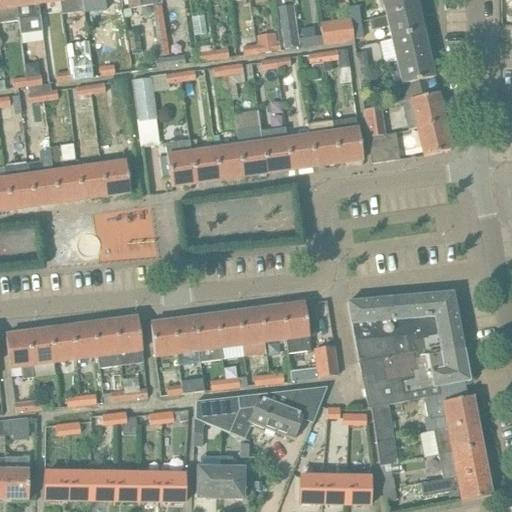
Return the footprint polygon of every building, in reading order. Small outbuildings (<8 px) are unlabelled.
[(14,0),(0,0),(0,23),(18,21),(17,20),(14,0)] [(38,6),(36,0),(14,0),(17,20),(18,21),(20,35),(41,33),(38,6)] [(81,0),(59,0),(60,4),(61,14),(83,11),(81,0)] [(126,0),(128,9),(161,4),(160,0),(126,0)] [(380,0),(384,17),(417,9),(415,0),(380,0)] [(161,6),(152,7),(160,57),(169,56),(161,6)] [(299,48),(293,6),(278,8),(283,50),(299,48)] [(357,23),(361,22),(358,7),(348,9),(349,20),(350,24),(357,23)] [(390,40),(423,33),(417,9),(384,17),(368,20),(371,32),(387,28),(390,40)] [(203,16),(192,18),(195,38),(206,37),(203,16)] [(319,21),(321,35),(323,45),(353,40),(350,24),(349,17),(321,21),(319,21)] [(361,22),(350,24),(353,40),(363,39),(361,22)] [(313,28),(301,30),(302,39),(299,39),(300,49),(316,47),(313,28)] [(137,32),(128,33),(131,51),(139,50),(137,32)] [(428,55),(423,33),(390,40),(379,42),(384,65),(428,55)] [(276,43),(274,34),(256,37),(257,46),(256,46),(257,53),(257,55),(279,52),(277,42),(276,43)] [(242,48),(243,58),(257,55),(257,53),(256,46),(242,48)] [(227,50),(212,52),(213,61),(228,59),(227,50)] [(349,69),(347,51),(322,54),(323,63),(338,61),(339,70),(349,69)] [(213,61),(212,52),(198,54),(199,63),(213,61)] [(313,82),(326,81),(323,63),(322,54),(307,56),(309,67),(311,66),(313,82)] [(355,56),(357,71),(367,69),(365,54),(355,56)] [(393,105),(405,102),(410,101),(429,96),(425,81),(433,79),(428,55),(384,65),(393,105)] [(184,56),(169,58),(170,67),(185,65),(184,56)] [(89,58),(67,61),(69,72),(70,82),(92,79),(89,58)] [(170,67),(169,58),(155,60),(156,69),(170,67)] [(274,60),(276,71),(290,69),(289,58),(274,60)] [(262,73),(276,71),(274,60),(261,62),(262,73)] [(244,83),(243,75),(241,65),(227,67),(228,77),(229,85),(244,83)] [(115,76),(114,66),(99,68),(100,78),(115,76)] [(214,79),(228,77),(227,67),(212,69),(214,79)] [(367,69),(357,71),(360,88),(370,87),(367,69)] [(70,82),(69,72),(55,74),(56,85),(70,82)] [(194,72),(179,74),(181,84),(195,82),(194,72)] [(167,86),(181,84),(179,74),(166,76),(167,86)] [(27,88),(41,86),(39,77),(26,79),(26,82),(27,85),(27,88)] [(26,82),(26,79),(11,81),(12,90),(27,88),(27,85),(26,82)] [(156,122),(151,80),(133,82),(138,124),(156,122)] [(89,87),(90,97),(106,94),(104,85),(89,87)] [(76,99),(90,97),(89,87),(75,89),(76,99)] [(56,92),(41,94),(43,103),(57,101),(56,92)] [(28,104),(43,103),(41,94),(28,96),(28,95),(27,95),(28,104)] [(429,96),(410,101),(417,129),(443,123),(437,94),(429,96)] [(18,97),(11,98),(14,116),(20,115),(18,97)] [(0,98),(0,109),(9,108),(8,98),(0,98)] [(367,140),(384,136),(381,110),(364,113),(367,140)] [(260,128),(266,175),(290,171),(284,128),(270,130),(268,116),(259,117),(260,128)] [(356,119),(332,122),(338,165),(362,161),(356,119)] [(332,122),(308,125),(314,168),(338,165),(332,122)] [(450,151),(443,123),(417,129),(423,158),(450,151)] [(308,125),(284,128),(290,171),(314,168),(308,125)] [(243,178),(266,175),(260,128),(236,131),(238,146),(238,148),(243,178)] [(188,137),(195,185),(219,181),(214,151),(212,134),(188,137)] [(384,136),(367,140),(368,145),(371,165),(399,161),(396,135),(384,137),(384,136)] [(162,179),(169,178),(171,188),(195,185),(188,137),(188,141),(165,144),(166,158),(159,159),(162,179)] [(72,146),(49,149),(51,163),(74,160),(72,146)] [(214,151),(219,181),(243,178),(238,148),(214,151)] [(33,208),(57,204),(53,175),(44,176),(42,162),(27,165),(33,208)] [(125,164),(101,168),(105,197),(129,194),(125,164)] [(5,181),(10,211),(33,208),(27,165),(4,168),(5,181)] [(81,201),(105,197),(101,168),(77,171),(81,201)] [(57,204),(81,201),(77,171),(53,175),(57,204)] [(0,212),(10,211),(5,181),(0,182),(0,212)] [(344,303),(357,364),(392,357),(414,351),(416,360),(463,351),(452,294),(344,303)] [(280,308),(284,340),(285,340),(287,355),(310,352),(308,338),(305,314),(304,305),(280,308)] [(284,340),(280,308),(259,311),(265,356),(264,343),(284,340)] [(265,356),(259,311),(237,314),(242,346),(243,358),(265,356)] [(311,313),(305,314),(308,338),(314,337),(311,313)] [(237,314),(216,317),(222,361),(220,349),(242,346),(237,314)] [(200,363),(222,361),(216,317),(194,320),(200,363)] [(117,354),(119,365),(141,363),(137,319),(114,322),(117,354)] [(172,322),(178,366),(200,363),(194,320),(172,322)] [(114,322),(91,326),(95,357),(96,357),(98,369),(119,365),(117,354),(114,322)] [(178,366),(172,322),(150,325),(154,358),(176,355),(178,366)] [(95,357),(91,326),(69,329),(74,361),(95,357)] [(48,332),(52,364),(74,361),(69,329),(48,332)] [(31,367),(52,364),(48,332),(26,335),(31,367)] [(33,378),(31,367),(26,335),(5,338),(8,371),(20,370),(22,379),(33,378)] [(291,383),(337,377),(333,349),(313,351),(316,369),(290,373),(291,383)] [(367,410),(371,410),(388,406),(425,399),(439,396),(440,396),(439,390),(464,385),(464,384),(469,383),(463,351),(416,360),(414,351),(392,357),(357,364),(367,410)] [(282,374),(268,376),(269,385),(283,383),(282,374)] [(269,385),(268,376),(253,377),(254,387),(269,385)] [(123,392),(122,392),(123,402),(146,400),(145,390),(138,390),(137,379),(122,380),(123,392)] [(238,379),(224,380),(226,390),(240,388),(238,379)] [(202,380),(180,383),(181,386),(182,395),(204,392),(202,380)] [(226,390),(224,380),(209,382),(211,392),(226,390)] [(182,395),(181,386),(165,388),(167,398),(182,396),(182,395)] [(196,406),(195,421),(197,422),(221,431),(229,434),(235,420),(248,425),(292,442),(299,422),(301,418),(312,422),(314,416),(323,391),(318,392),(314,392),(295,394),(251,399),(215,404),(205,405),(196,406)] [(440,396),(439,396),(425,399),(426,404),(424,405),(427,419),(423,420),(425,429),(427,429),(428,432),(476,423),(472,398),(467,399),(465,391),(440,396)] [(123,402),(122,392),(110,393),(110,394),(102,395),(103,404),(123,402)] [(79,397),(81,407),(96,405),(95,396),(79,397)] [(81,407),(79,397),(66,399),(67,408),(81,407)] [(52,401),(36,402),(37,412),(53,410),(52,401)] [(15,414),(37,412),(36,402),(14,405),(15,414)] [(388,406),(371,410),(376,442),(386,441),(393,439),(388,406)] [(339,421),(339,411),(327,411),(327,421),(339,421)] [(161,414),(161,425),(173,424),(172,413),(161,414)] [(115,415),(115,426),(121,425),(122,437),(137,436),(136,418),(125,419),(125,414),(115,415)] [(149,427),(161,425),(161,414),(148,415),(149,427)] [(102,427),(115,426),(115,415),(102,416),(102,427)] [(342,415),(342,427),(354,427),(354,415),(342,415)] [(366,415),(354,415),(354,427),(366,427),(366,415)] [(28,419),(3,422),(4,432),(4,437),(29,434),(28,419)] [(78,423),(68,425),(68,436),(68,437),(80,435),(78,423)] [(433,432),(437,456),(481,448),(476,423),(428,432),(428,433),(433,432)] [(68,436),(68,425),(55,426),(57,438),(68,437),(68,436)] [(202,434),(193,434),(192,448),(202,448),(202,434)] [(380,467),(389,465),(397,464),(393,439),(386,441),(376,442),(380,467)] [(248,445),(240,445),(239,459),(247,459),(248,445)] [(442,481),(456,478),(474,474),(486,472),(481,448),(437,456),(442,481)] [(28,459),(4,458),(3,472),(3,502),(27,502),(28,459)] [(220,458),(220,469),(219,501),(243,501),(243,469),(232,469),(232,458),(220,458)] [(382,492),(383,492),(393,491),(394,491),(391,472),(390,472),(389,465),(380,467),(382,481),(380,481),(382,492)] [(219,501),(220,469),(196,468),(196,500),(219,501)] [(322,506),(345,506),(346,491),(346,479),(334,479),(335,468),(323,468),(322,479),(322,506)] [(486,472),(474,474),(456,478),(442,481),(419,485),(422,498),(452,492),(451,489),(458,488),(461,503),(491,497),(486,472)] [(67,502),(67,476),(44,475),(43,502),(67,502)] [(67,502),(90,503),(91,476),(67,476),(67,502)] [(91,476),(90,503),(113,503),(114,477),(91,476)] [(113,503),(137,503),(137,477),(114,477),(113,503)] [(137,477),(137,503),(160,504),(160,477),(137,477)] [(184,478),(160,477),(160,504),(184,504),(184,478)] [(322,479),(299,478),(298,506),(322,506),(322,479)] [(346,479),(345,506),(369,507),(370,479),(346,479)] [(394,491),(393,491),(383,492),(385,504),(396,502),(394,491)]
